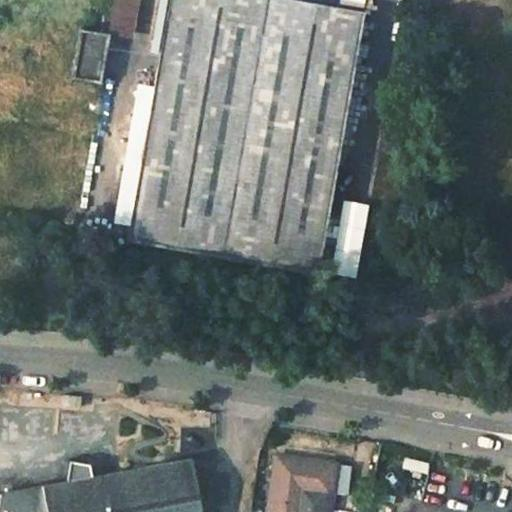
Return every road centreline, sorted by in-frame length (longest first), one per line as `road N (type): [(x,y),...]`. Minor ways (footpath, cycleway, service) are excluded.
road 1 (residential): [(511,438),(161,376),(0,366)]
road 2 (unknown): [(235,389),(227,511)]
